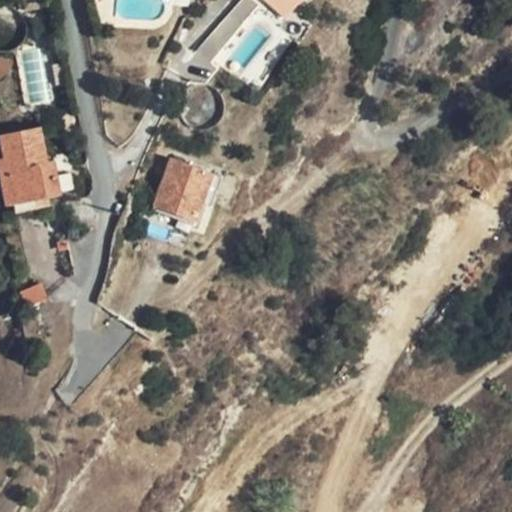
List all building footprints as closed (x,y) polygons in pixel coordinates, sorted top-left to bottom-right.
[(0,135),(0,136),(14,204),(60,194),(54,162),(47,164),(40,128),(0,135)] [(171,157),(154,206),(195,221),(213,173),(171,157)] [(62,204),(60,194),(14,204),(17,213),(62,204)] [(56,242),(58,252),(69,250),(67,240),(56,242)] [(19,292),(26,308),(47,299),(40,283),(19,292)]
